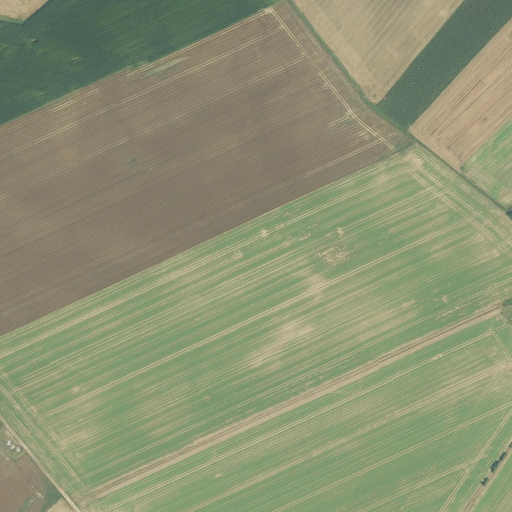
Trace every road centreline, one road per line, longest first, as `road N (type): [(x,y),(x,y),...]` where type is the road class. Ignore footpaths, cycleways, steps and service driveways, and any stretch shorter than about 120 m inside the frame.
road 1 (track): [(511,217),(368,102),(289,0)]
road 2 (track): [(0,417),(78,511)]
